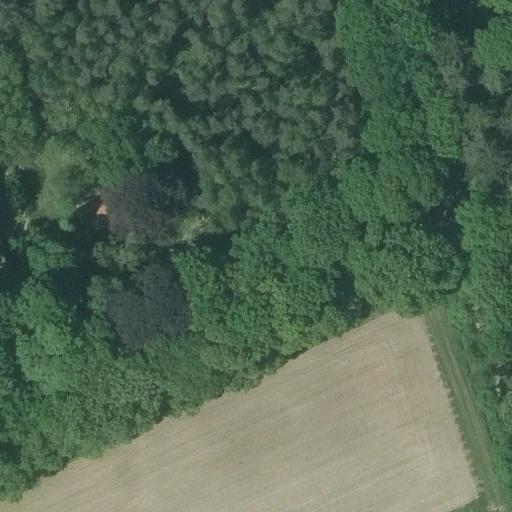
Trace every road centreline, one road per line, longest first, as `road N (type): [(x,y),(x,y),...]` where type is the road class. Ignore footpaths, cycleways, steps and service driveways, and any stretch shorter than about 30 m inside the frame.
road 1 (unclassified): [(0,435),(452,219)]
road 2 (unclassified): [(452,219),(448,179),(392,0)]
road 3 (unclassified): [(511,408),(452,219)]
